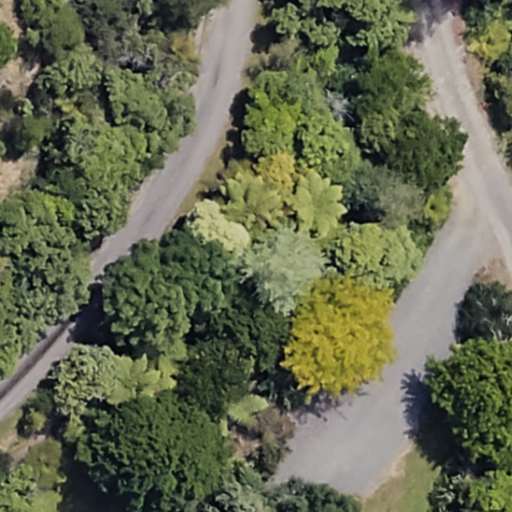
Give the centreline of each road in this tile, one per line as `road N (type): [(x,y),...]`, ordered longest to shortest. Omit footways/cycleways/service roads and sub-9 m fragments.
road 1 (residential): [(0,392),(103,274),(165,184),(211,92),(226,0)]
road 2 (residential): [(421,0),(473,147)]
